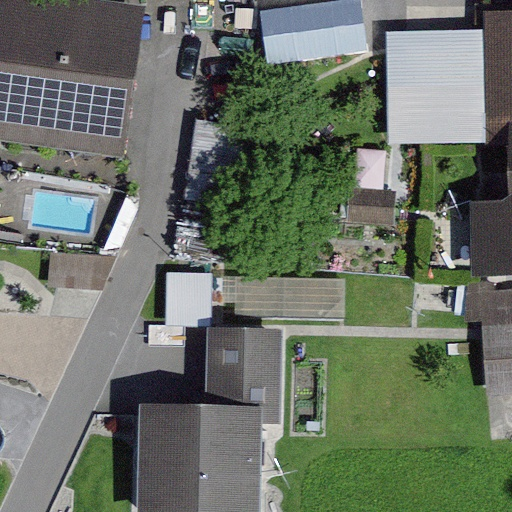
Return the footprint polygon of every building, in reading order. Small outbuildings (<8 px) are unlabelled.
[(138,3),(50,0),(0,0),(0,125),(132,131),(138,3)] [(511,19),(495,19),(495,33),(401,34),(402,147),(505,145),(505,132),(511,131),(511,19)] [(246,197),(254,115),(202,110),(194,192),(246,197)] [(511,184),(497,185),(499,307),(511,306),(511,184)] [(214,312),(215,265),(174,264),(173,311),(214,312)] [(282,437),(282,331),(218,331),(218,413),(142,413),(141,511),(249,511),(249,437),(282,437)]
